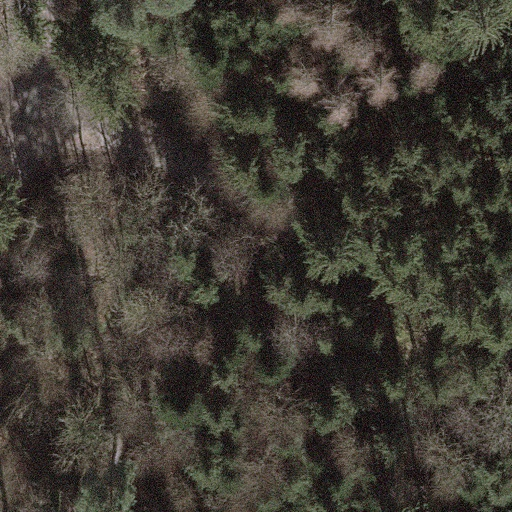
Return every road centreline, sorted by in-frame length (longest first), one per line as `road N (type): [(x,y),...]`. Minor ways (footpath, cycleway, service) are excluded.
road 1 (track): [(511,341),(159,152),(0,84)]
road 2 (track): [(0,213),(43,0)]
